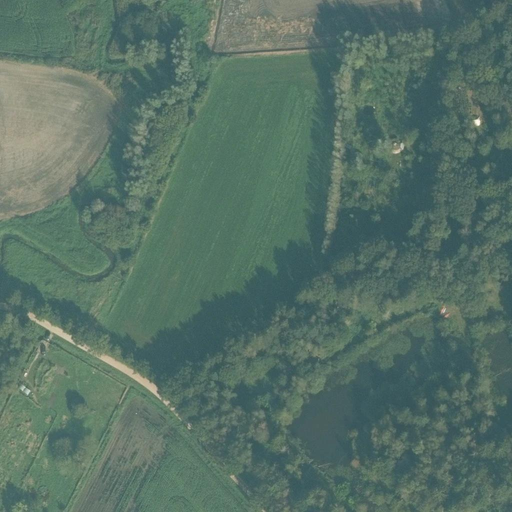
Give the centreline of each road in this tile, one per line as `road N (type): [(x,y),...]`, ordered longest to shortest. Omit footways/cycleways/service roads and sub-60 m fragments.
road 1 (track): [(263,511),(158,394),(0,306)]
road 2 (track): [(457,0),(511,136)]
